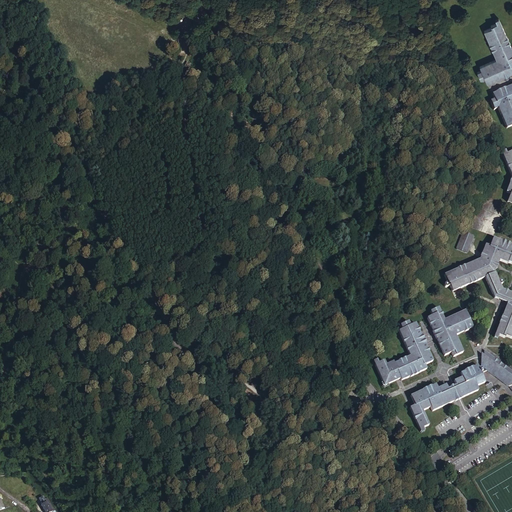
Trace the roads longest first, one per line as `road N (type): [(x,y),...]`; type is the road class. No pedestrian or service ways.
road 1 (track): [(360,368),(202,0)]
road 2 (track): [(208,72),(251,387)]
road 3 (track): [(181,344),(57,125)]
road 4 (track): [(181,344),(277,511)]
road 5 (unknown): [(42,270),(102,336),(181,344)]
road 6 (residential): [(0,370),(20,278),(26,269),(42,270)]
road 7 (unclassified): [(436,460),(377,400),(360,368)]
